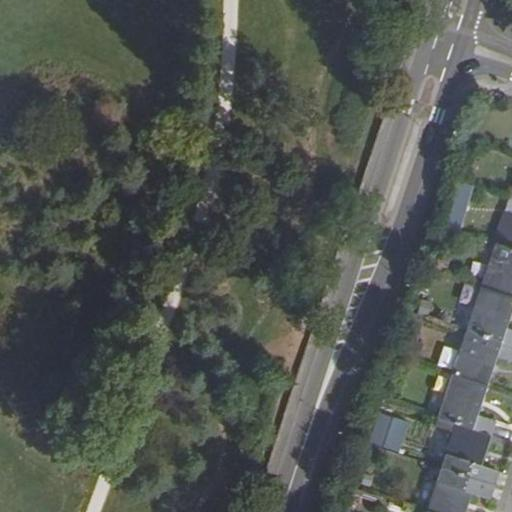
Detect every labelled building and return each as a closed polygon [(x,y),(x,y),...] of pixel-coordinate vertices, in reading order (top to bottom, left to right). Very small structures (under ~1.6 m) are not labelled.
[(448,227),(460,230),(470,186),(458,183),(448,227)] [(511,249),(493,244),(480,288),(511,298),(511,249)] [(511,330),(504,328),(511,305),(511,298),(480,288),(465,332),(511,347),(511,330)] [(511,363),(511,347),(465,332),(451,375),(486,386),(495,358),(511,363)] [(476,416),(486,386),(451,375),(437,419),(454,425),(490,437),(494,422),(476,416)] [(361,409),(357,418),(367,421),(376,424),(380,415),(361,409)] [(357,418),(354,428),(364,431),(367,421),(357,418)] [(480,467),(490,437),(454,425),(437,419),(433,428),(451,434),(440,470),(493,486),(497,472),(480,467)] [(488,500),(493,486),(440,470),(426,511),(464,511),(470,494),(488,500)]
